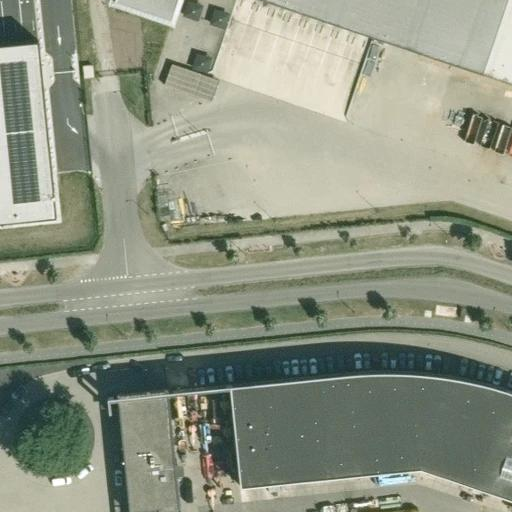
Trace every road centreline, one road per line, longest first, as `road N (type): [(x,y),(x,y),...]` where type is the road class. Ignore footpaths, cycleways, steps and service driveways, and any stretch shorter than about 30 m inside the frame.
road 1 (unclassified): [(511,279),(431,261),(388,262),(0,299)]
road 2 (unclassified): [(0,326),(377,292),(429,291),(511,309)]
road 3 (unknown): [(198,0),(175,84),(173,143)]
